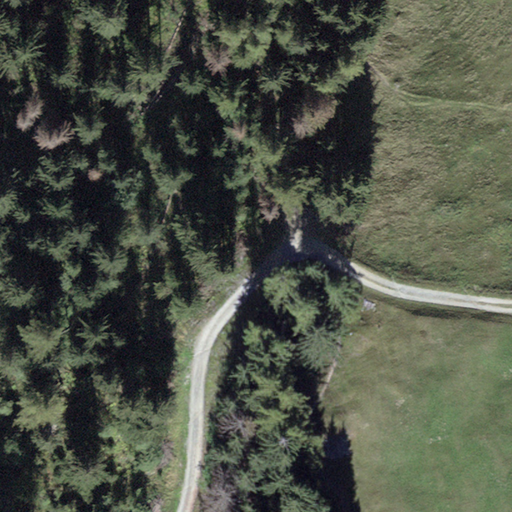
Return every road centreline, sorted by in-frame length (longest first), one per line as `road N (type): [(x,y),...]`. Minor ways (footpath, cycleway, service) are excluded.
road 1 (track): [(183,511),(196,386),(211,332),(283,257),(302,248)]
road 2 (track): [(511,304),(379,283),(327,252),(302,248)]
